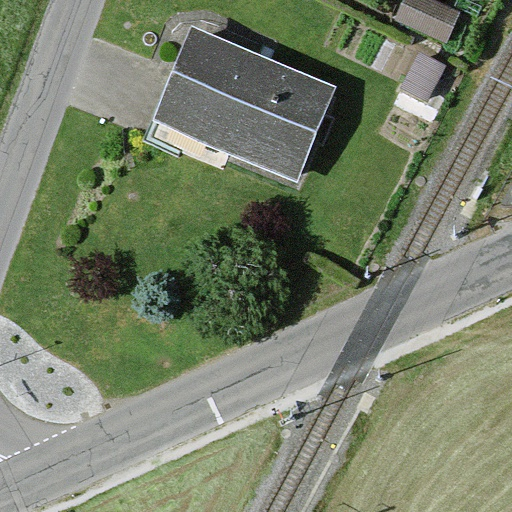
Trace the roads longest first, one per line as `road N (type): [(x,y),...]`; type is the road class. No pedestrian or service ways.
road 1 (tertiary): [(511,259),(0,495)]
road 2 (unclassified): [(0,213),(77,0)]
